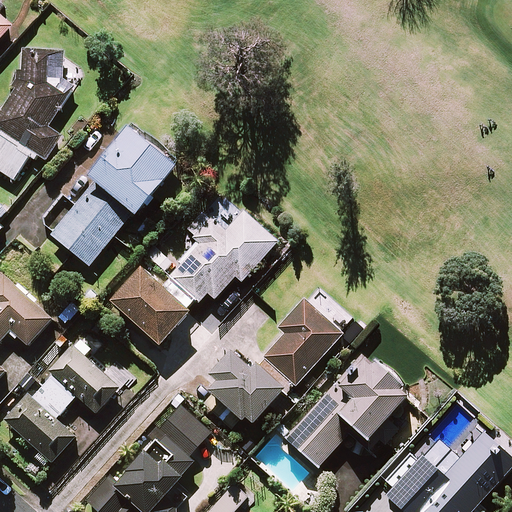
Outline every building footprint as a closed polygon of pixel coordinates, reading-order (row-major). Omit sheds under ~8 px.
[(12,28),(0,16),(0,59),(10,49),(0,41),(12,28)] [(21,75),(13,87),(18,91),(0,117),(0,130),(4,133),(0,138),(0,171),(15,181),(33,154),(45,162),(61,138),(47,129),(74,88),(64,81),(64,51),(21,51),(21,75)] [(134,214),(137,217),(178,168),(132,130),(91,179),(96,183),(53,236),(90,267),(134,214)] [(278,243),(223,194),(204,214),(202,212),(187,229),(200,241),(178,265),(157,246),(148,256),(173,279),(164,288),(144,269),(113,302),(161,347),(192,313),(189,310),(197,301),(200,303),(209,294),(216,300),(237,277),(243,282),(278,243)] [(0,222),(0,221),(9,212),(0,203),(0,234),(6,228),(0,222)] [(53,320),(3,276),(0,279),(0,379),(6,373),(0,367),(0,343),(11,332),(28,347),(53,320)] [(282,394),(286,398),(345,333),(343,331),(355,319),(320,288),(309,301),(307,300),(280,329),(286,335),(255,370),(235,352),(213,376),(220,382),(210,392),(251,429),(282,394)] [(48,369),(55,375),(35,398),(29,393),(5,421),(54,463),(76,437),(57,421),(77,397),(98,415),(120,390),(69,345),(48,369)] [(370,444),(365,449),(376,460),(388,447),(396,455),(432,417),(366,354),(286,438),(319,469),(355,430),(370,444)] [(177,511),(178,510),(191,494),(177,483),(196,461),(192,458),(212,433),(181,407),(162,431),(159,429),(151,438),(156,442),(121,484),(112,476),(89,503),(99,511),(177,511)] [(488,511),(489,511),(482,505),(511,471),(511,459),(485,435),(446,477),(416,450),(387,482),(395,489),(388,497),(404,511),(488,511)] [(237,511),(250,498),(236,485),(211,511),(237,511)]
